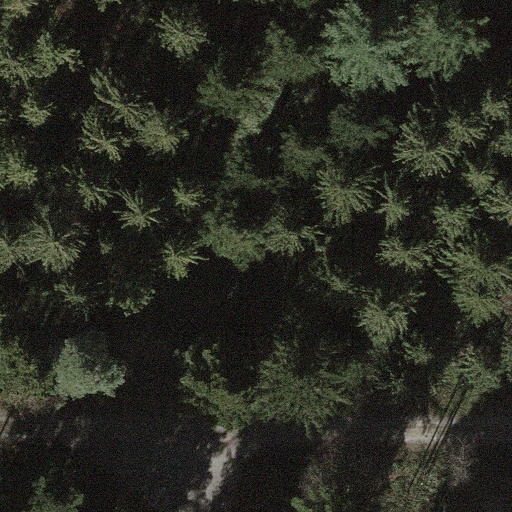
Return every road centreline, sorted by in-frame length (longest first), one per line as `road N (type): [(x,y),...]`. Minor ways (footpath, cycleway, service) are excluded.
road 1 (track): [(511,430),(17,425)]
road 2 (track): [(184,511),(109,459),(17,425)]
